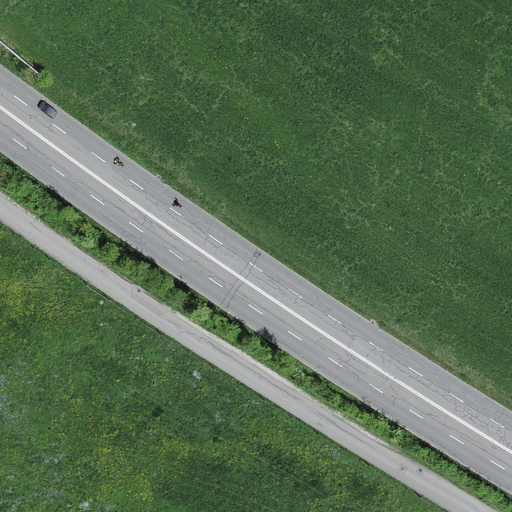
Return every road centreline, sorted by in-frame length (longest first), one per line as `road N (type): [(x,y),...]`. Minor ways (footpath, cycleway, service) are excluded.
road 1 (secondary): [(0,107),(258,293),(511,456)]
road 2 (unclassified): [(467,511),(241,372),(0,207)]
